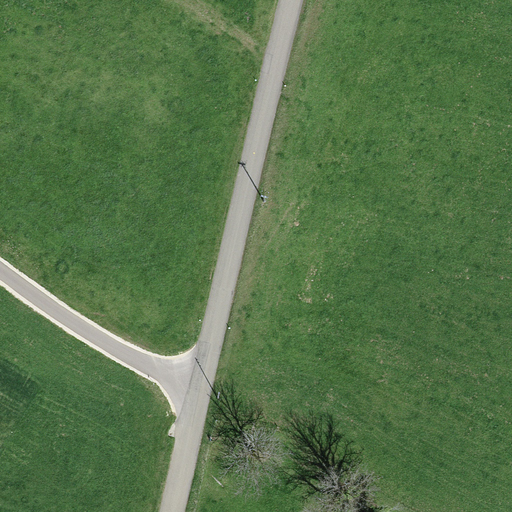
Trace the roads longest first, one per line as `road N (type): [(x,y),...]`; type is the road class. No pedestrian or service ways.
road 1 (tertiary): [(194,393),(288,0)]
road 2 (unclassified): [(194,393),(0,267)]
road 3 (tertiary): [(167,511),(194,393)]
